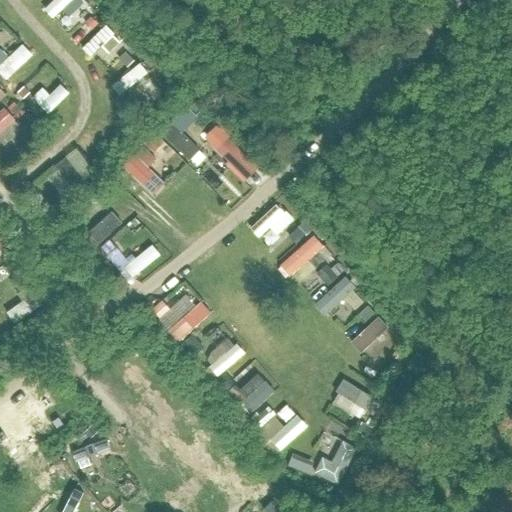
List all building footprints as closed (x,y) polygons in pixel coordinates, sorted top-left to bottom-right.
[(56,0),(49,7),(60,17),(77,0),(56,0)] [(85,22),(92,29),(97,24),(90,16),(85,22)] [(101,47),(108,53),(119,41),(113,35),(101,47)] [(133,60),(124,52),(117,59),(126,67),(133,60)] [(145,61),(117,84),(125,94),(153,71),(145,61)] [(63,81),(46,104),(57,112),(74,89),(63,81)] [(13,95),(19,102),(30,93),(23,86),(13,95)] [(202,103),(191,96),(182,109),(194,117),(202,103)] [(0,137),(21,117),(10,105),(0,114),(0,137)] [(34,125),(26,132),(31,138),(40,130),(34,125)] [(144,143),(154,152),(161,144),(152,135),(147,141),(144,143)] [(223,187),(240,156),(230,150),(213,181),(223,187)] [(279,202),(253,227),(262,237),(289,212),(279,202)] [(63,225),(75,239),(83,231),(72,218),(63,225)] [(157,245),(129,265),(137,276),(165,256),(157,245)] [(315,249),(305,257),(313,266),(314,268),(325,259),(319,253),(316,248),(315,249)] [(320,299),(331,311),(360,284),(349,272),(320,299)] [(9,281),(15,289),(22,283),(16,276),(9,281)] [(38,291),(13,311),(21,321),(45,300),(38,291)] [(151,309),(159,318),(169,309),(161,300),(151,309)] [(182,333),(216,317),(209,303),(175,319),(182,333)] [(181,344),(191,354),(201,344),(192,334),(181,344)] [(216,360),(223,370),(248,352),(240,342),(216,360)] [(407,351),(398,345),(390,357),(399,362),(407,351)] [(225,373),(215,382),(223,390),(233,382),(225,373)] [(254,390),(249,385),(238,397),(253,412),(278,387),(268,377),(254,390)] [(172,406),(181,398),(166,381),(158,389),(172,406)] [(27,403),(0,422),(0,443),(4,449),(14,442),(20,451),(38,437),(31,429),(41,422),(27,403)] [(200,413),(190,419),(200,434),(209,428),(200,413)] [(287,446),(310,423),(302,415),(289,427),(284,421),(273,431),(287,446)] [(357,421),(352,429),(360,434),(365,426),(357,421)] [(342,441),(331,463),(321,458),(314,473),(324,478),(337,485),(355,448),(342,441)]
